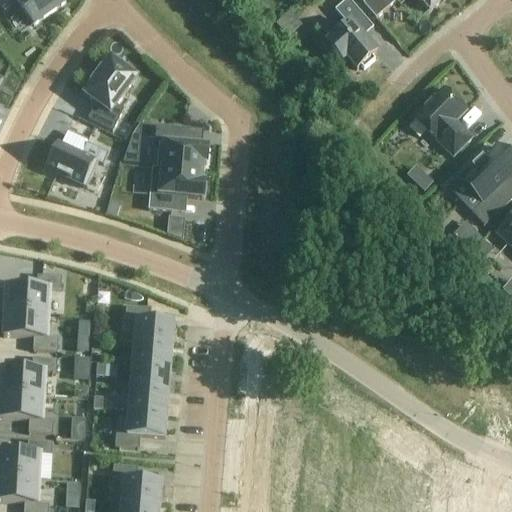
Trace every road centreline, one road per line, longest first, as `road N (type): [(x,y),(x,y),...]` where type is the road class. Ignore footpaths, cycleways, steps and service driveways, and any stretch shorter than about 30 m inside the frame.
road 1 (residential): [(113,3),(239,121),(226,285)]
road 2 (residential): [(225,294),(497,458)]
road 3 (residential): [(0,223),(120,253),(225,294)]
road 4 (residential): [(208,511),(225,294)]
road 5 (residential): [(0,181),(37,97),(113,3)]
